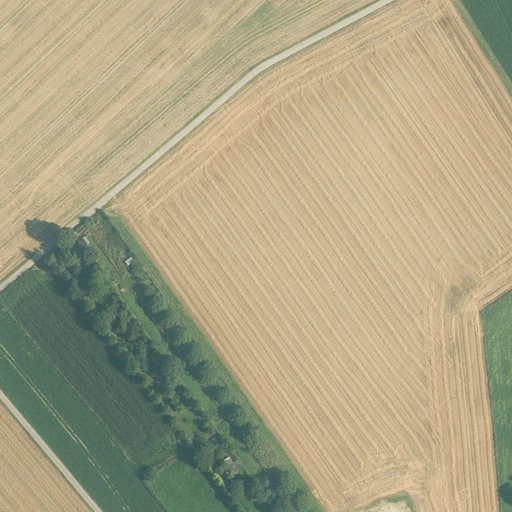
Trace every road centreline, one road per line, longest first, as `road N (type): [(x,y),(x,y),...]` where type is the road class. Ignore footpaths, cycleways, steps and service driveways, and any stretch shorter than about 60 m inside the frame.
road 1 (track): [(0,290),(256,71),(389,0)]
road 2 (track): [(0,393),(98,511)]
